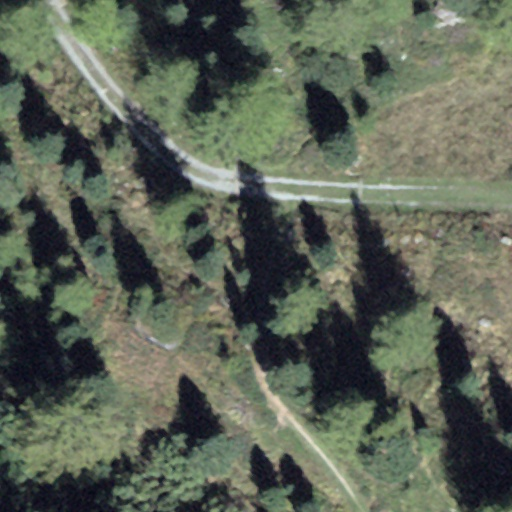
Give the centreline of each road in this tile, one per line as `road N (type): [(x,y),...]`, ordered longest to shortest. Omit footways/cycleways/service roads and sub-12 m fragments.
road 1 (track): [(50,0),(78,48),(167,155),(202,176),(272,191)]
road 2 (track): [(272,191),(511,196)]
